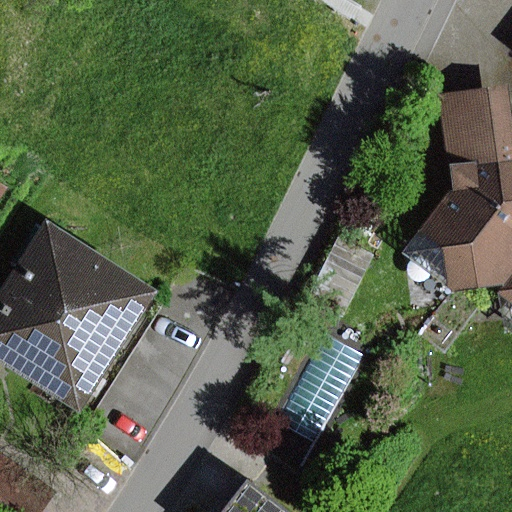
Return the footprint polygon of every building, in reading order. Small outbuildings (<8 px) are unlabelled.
[(452,190),(401,252),(451,292),(491,288),(501,296),(506,327),(511,331),(511,112),(509,87),(441,94),(452,190)] [(0,200),(8,188),(0,182),(0,200)] [(163,293),(48,220),(0,295),(0,361),(84,415),(163,293)] [(345,318),(374,255),(339,238),(309,301),(345,318)] [(42,511),(56,492),(0,454),(0,511),(42,511)]
